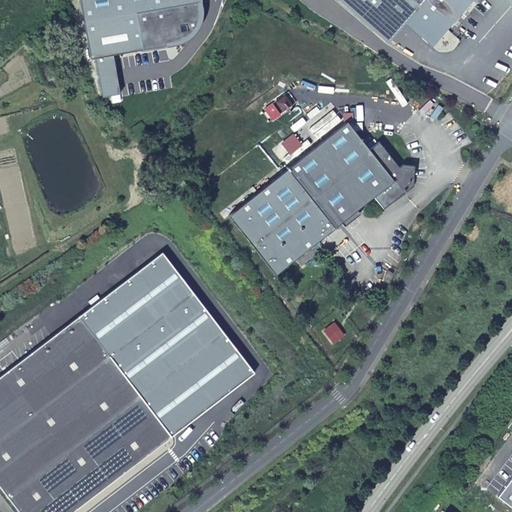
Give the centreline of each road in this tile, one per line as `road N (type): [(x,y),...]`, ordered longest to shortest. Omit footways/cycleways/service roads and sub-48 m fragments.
road 1 (residential): [(511,122),(347,389),(194,511)]
road 2 (secondary): [(511,328),(365,511)]
